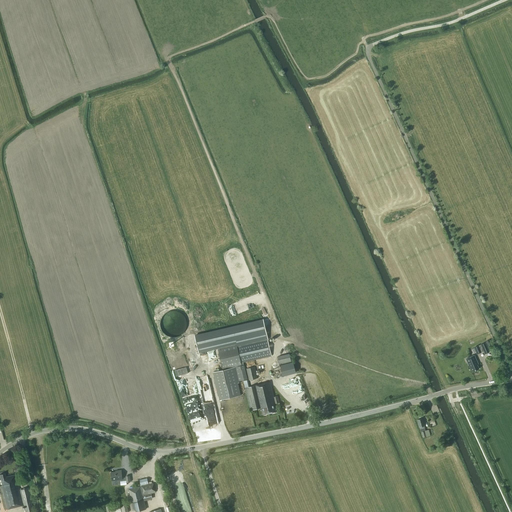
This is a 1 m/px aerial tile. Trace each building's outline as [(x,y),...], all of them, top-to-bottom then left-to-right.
[(199,351),(218,347),(223,370),(213,372),(219,400),(241,396),(238,383),(239,383),(239,381),(248,379),(244,362),(272,355),(264,320),(195,335),(199,351)] [(481,352),(481,351),(483,350),(485,353),(489,352),(485,342),(474,347),(477,353),(481,352)] [(291,362),(289,354),(278,356),(280,364),(291,362)] [(477,362),(474,355),(466,358),(470,368),(471,367),(473,371),(479,369),(476,362),(477,362)] [(258,378),(255,367),(247,369),(249,380),(258,378)] [(278,396),(273,397),(270,382),(269,382),(257,384),(256,385),(249,386),(248,380),(244,381),(251,411),(262,407),(264,415),(275,412),(274,408),(275,408),(275,405),(275,404),(279,403),(278,396)] [(426,430),(425,428),(420,429),(423,437),(433,435),(432,429),(426,430)] [(123,478),(122,470),(118,471),(111,472),(112,481),(113,485),(121,484),(121,485),(127,484),(127,482),(131,482),(130,476),(126,476),(126,477),(123,478)] [(23,505),(25,511),(33,511),(30,497),(31,497),(28,488),(19,490),(15,474),(6,477),(5,473),(0,474),(0,476),(2,485),(0,485),(0,489),(5,509),(23,505)] [(149,484),(147,478),(139,479),(141,486),(129,489),(133,509),(137,511),(146,509),(145,501),(153,499),(151,493),(156,492),(153,483),(149,484)]
